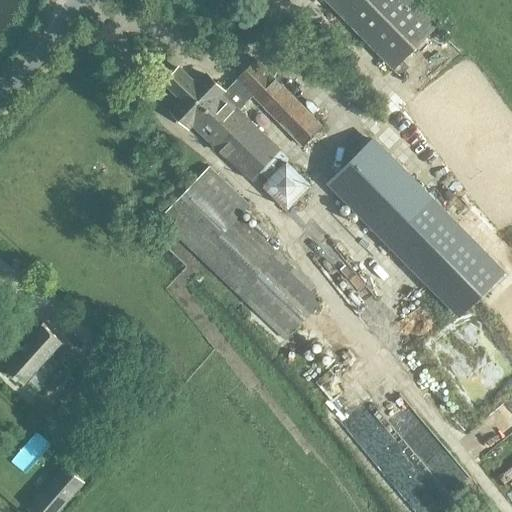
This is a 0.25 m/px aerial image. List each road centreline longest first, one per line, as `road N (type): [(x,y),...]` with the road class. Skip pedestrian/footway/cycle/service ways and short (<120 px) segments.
road 1 (track): [(409,393),(510,511)]
road 2 (unclassified): [(0,95),(76,0)]
